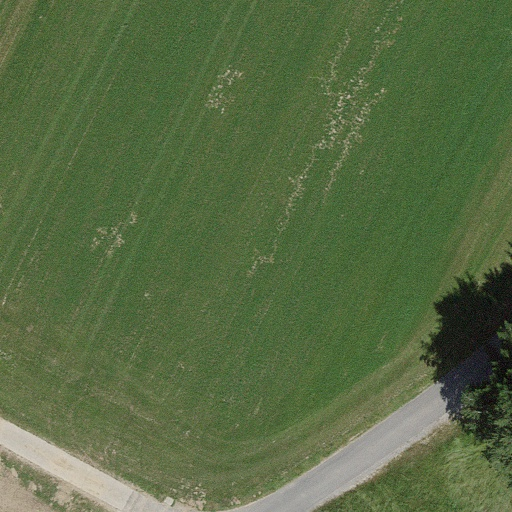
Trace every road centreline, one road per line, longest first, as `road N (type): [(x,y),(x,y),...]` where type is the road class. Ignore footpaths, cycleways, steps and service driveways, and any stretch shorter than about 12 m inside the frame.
road 1 (unclassified): [(287,511),(489,372),(511,345)]
road 2 (track): [(139,511),(0,436)]
